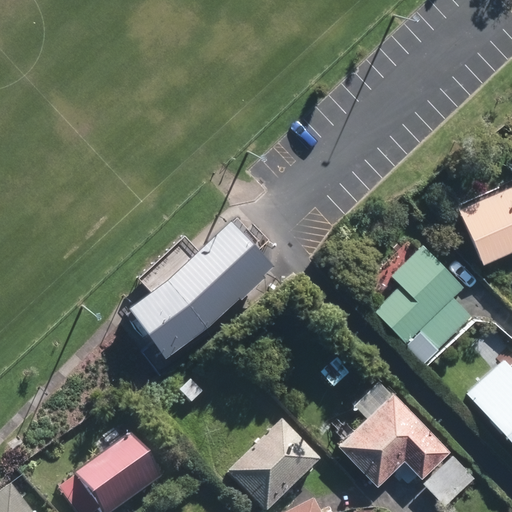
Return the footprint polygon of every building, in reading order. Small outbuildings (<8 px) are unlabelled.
[(490,64),(457,81),(465,97),(498,79),(490,64)] [(511,182),(455,207),(480,263),(511,249),(511,182)] [(202,326),(205,324),(270,263),(244,234),(228,216),(164,278),(159,282),(126,306),(163,355),(202,326)] [(397,284),(372,309),(424,361),(470,316),(451,297),(462,286),(420,244),(388,275),(397,284)] [(356,360),(342,345),(315,370),(328,385),(356,360)] [(511,367),(503,357),(464,392),(511,445),(511,367)] [(391,393),(337,445),(376,485),(402,460),(419,477),(447,450),(391,393)] [(279,421),(226,474),(262,511),(266,511),(318,461),(279,421)] [(113,511),(161,476),(121,423),(49,477),(73,511),(98,511),(99,511),(113,511)] [(451,454),(421,482),(444,504),(473,476),(451,454)] [(32,511),(11,484),(0,492),(0,511),(32,511)] [(318,511),(312,500),(288,511),(318,511)]
